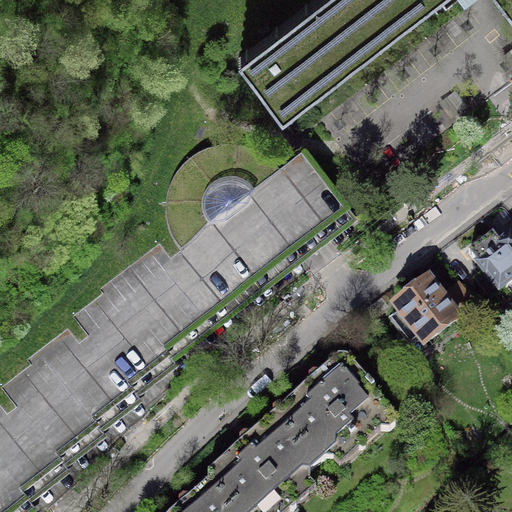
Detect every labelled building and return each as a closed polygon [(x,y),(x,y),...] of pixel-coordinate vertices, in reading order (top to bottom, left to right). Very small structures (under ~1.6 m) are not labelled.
[(511,0),(313,0),(308,4),(307,3),(305,4),(306,5),(278,27),(277,26),(275,27),(276,28),(248,50),(247,49),(246,50),(246,51),(239,57),(260,86),(282,114),(290,108),(291,109),(293,108),(292,107),(320,85),(321,87),(323,85),(322,84),(350,63),(351,64),(352,63),(352,61),(380,40),(381,41),(382,40),(381,38),(409,17),(410,18),(412,17),(411,16),(431,0),(502,0),(503,1),(501,2),(503,4),(504,3),(511,12),(511,0)] [(166,203),(166,213),(167,223),(170,233),(174,242),(180,250),(171,258),(159,243),(99,289),(102,293),(72,316),(88,336),(79,343),(67,328),(26,360),(30,364),(1,387),(16,407),(7,414),(0,404),(0,511),(36,511),(32,505),(71,475),(68,470),(107,440),(103,435),(143,404),(139,399),(179,369),(175,364),(232,321),(358,224),(305,155),(280,174),(273,166),(266,159),(257,154),(248,150),(238,148),(228,147),(218,148),(208,150),(199,154),(190,160),(182,167),(176,175),(171,183),(168,193),(166,203)] [(474,282),(489,301),(511,283),(511,239),(510,237),(498,247),(499,248),(498,249),(491,239),(481,247),(470,254),(478,264),(477,265),(484,274),(474,282)] [(412,296),(396,308),(401,314),(391,322),(410,347),(420,339),(424,345),(456,321),(459,326),(479,311),(459,285),(441,299),(429,283),(412,296)] [(273,416),(317,466),(324,460),(333,460),(341,453),(341,445),(349,438),(359,450),(362,450),(365,448),(366,445),(355,433),(362,426),(371,427),(375,423),(381,431),(389,431),(395,426),(396,418),(372,391),(374,389),(347,359),(339,358),(319,375),(313,374),(311,376),(309,378),(308,384),(309,385),(284,407),(283,406),(277,406),(273,410),(273,416)] [(310,473),(317,466),(273,416),(250,437),(250,436),(244,436),(242,438),(239,440),(239,446),(240,446),(208,474),(208,482),(234,511),(272,511),(272,506),(280,500),(290,511),(293,511),(296,509),(296,506),(286,494),(293,488),(301,488),(309,481),(310,473)] [(234,511),(208,482),(190,498),(189,498),(183,498),(181,499),(179,501),(179,507),(179,508),(174,511),(234,511)]
